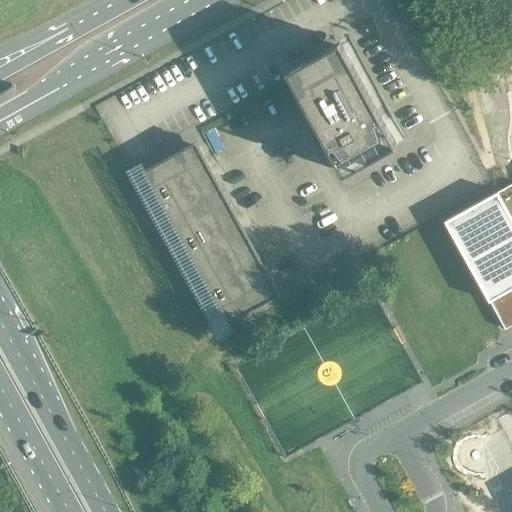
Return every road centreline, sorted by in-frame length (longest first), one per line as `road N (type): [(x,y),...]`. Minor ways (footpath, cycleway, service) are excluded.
road 1 (secondary): [(0,113),(206,0)]
road 2 (trunk): [(105,511),(0,321)]
road 3 (trunk): [(0,385),(69,511)]
road 4 (secondary): [(121,0),(0,67)]
road 5 (residential): [(397,434),(511,371)]
